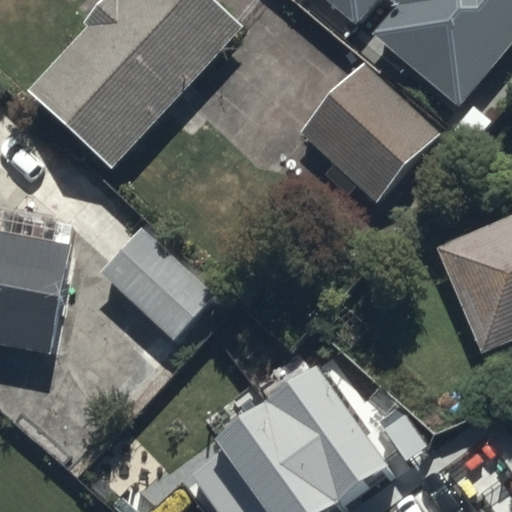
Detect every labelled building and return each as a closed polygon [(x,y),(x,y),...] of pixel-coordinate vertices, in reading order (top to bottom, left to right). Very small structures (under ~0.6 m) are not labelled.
[(116,193),(243,41),(193,0),(126,0),(27,118),(116,193)] [(302,0),(358,46),(395,0),(302,0)] [(463,126),(511,66),(511,0),(403,0),(366,46),(463,126)] [(450,146),(367,74),(303,149),(385,220),(450,146)] [(0,362),(55,372),(76,265),(60,262),(64,240),(5,228),(1,252),(0,251),(0,362)] [(511,231),(437,267),(488,376),(511,364),(511,231)] [(148,246),(103,292),(176,362),(221,316),(148,246)] [(403,511),(422,498),(326,371),(178,482),(200,511),(403,511)]
